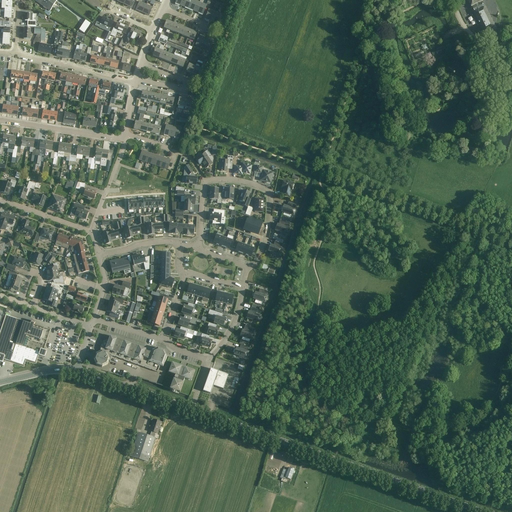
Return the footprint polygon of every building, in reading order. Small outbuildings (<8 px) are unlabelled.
[(41,0),(34,0),(44,7),(43,7),(46,10),(47,9),(49,10),(48,12),(46,11),(44,13),(48,16),(51,12),(50,11),(53,7),(41,0)] [(184,9),(188,10),(193,0),(192,0),(184,0),(182,7),(185,8),(184,9)] [(196,12),(199,3),(193,0),(188,10),(192,12),(193,11),(196,12)] [(484,33),(487,39),(498,33),(495,28),(485,8),(482,2),(483,2),(481,0),(467,0),(471,7),(467,9),(466,11),(468,15),(470,16),(475,14),(484,33)] [(136,10),(142,13),(146,5),(139,2),(136,10)] [(198,14),(202,16),(206,6),(199,3),(196,12),(198,13),(198,14)] [(149,16),(152,8),(146,5),(142,13),(149,16)] [(209,20),(212,22),(216,13),(209,10),(205,20),(208,21),(209,20)] [(218,26),(222,16),(216,13),(212,22),(215,23),(214,24),(218,26)] [(99,28),(103,30),(105,26),(110,28),(113,22),(103,17),(100,24),(101,24),(99,28)] [(85,20),(79,30),(84,33),(90,23),(85,20)] [(166,32),(169,33),(170,31),(173,24),(167,21),(164,28),(167,30),(166,32)] [(110,35),(115,37),(117,33),(121,34),(122,33),(125,34),(128,28),(118,23),(115,29),(113,28),(111,33),(110,35)] [(176,33),(179,26),(173,24),(170,31),(176,33)] [(182,36),(185,28),(179,26),(176,33),(182,36)] [(185,28),(182,36),(188,38),(191,31),(185,28)] [(124,43),(127,44),(129,39),(134,41),(135,37),(138,39),(141,33),(132,29),(130,34),(128,33),(127,36),(126,36),(124,41),(125,41),(124,43)] [(108,40),(110,35),(111,33),(107,31),(103,40),(107,42),(108,40)] [(194,41),(197,33),(191,31),(188,38),(194,41)] [(195,45),(202,48),(206,39),(203,38),(203,37),(200,35),(195,45)] [(209,40),(206,39),(202,48),(209,51),(213,41),(209,39),(209,40)] [(57,55),(63,57),(66,43),(62,42),(62,46),(59,45),(57,55)] [(74,59),(80,60),(83,47),(82,47),(83,43),(81,43),(80,44),(78,51),(76,50),(75,53),(74,59)] [(51,54),(52,47),(40,44),(38,51),(51,54)] [(92,51),(100,53),(102,45),(99,44),(99,47),(93,45),(92,51)] [(163,46),(160,45),(158,50),(155,49),(152,56),(159,58),(161,51),(163,46)] [(161,51),(159,58),(164,61),(167,54),(161,51)] [(123,71),(130,72),(131,66),(126,64),(127,59),(128,59),(129,59),(130,54),(124,53),(122,60),(121,67),(123,68),(123,71)] [(167,54),(164,61),(170,63),(173,56),(167,54)] [(179,59),(180,56),(174,54),(173,56),(170,63),(176,66),(179,59)] [(98,65),(99,58),(92,56),(91,63),(98,65)] [(186,58),(180,56),(179,59),(176,66),(182,68),(186,58)] [(201,66),(207,68),(210,62),(207,61),(204,60),(199,58),(198,61),(203,63),(201,66)] [(111,60),(110,67),(117,69),(119,62),(111,60)] [(186,71),(192,74),(196,64),(194,63),(193,66),(189,64),(186,71)] [(200,66),(199,65),(196,64),(192,74),(198,77),(201,70),(198,68),(200,66)] [(48,81),(50,73),(43,72),(42,79),(45,80),(44,85),(43,86),(39,85),(37,92),(39,92),(40,91),(40,90),(43,90),(43,92),(45,93),(46,90),(47,85),(48,81)] [(71,87),(72,83),(74,76),(68,75),(66,82),(65,86),(71,87)] [(80,77),(78,85),(85,86),(87,79),(80,77)] [(90,80),(89,87),(88,91),(92,92),(93,88),(95,88),(95,89),(94,89),(91,103),(96,104),(100,87),(97,87),(98,82),(90,80)] [(97,98),(103,99),(104,96),(105,93),(108,93),(109,93),(109,91),(110,92),(111,85),(104,83),(102,89),(99,89),(99,90),(97,98)] [(113,91),(111,97),(116,98),(117,96),(123,97),(125,92),(123,91),(124,88),(117,86),(116,92),(113,91)] [(150,101),(154,102),(155,94),(149,93),(147,100),(147,103),(149,104),(150,101)] [(162,96),(160,103),(166,105),(168,97),(162,96)] [(168,97),(166,105),(172,106),(174,99),(168,97)] [(178,105),(184,107),(186,99),(180,98),(178,105)] [(184,107),(183,110),(186,111),(187,111),(188,108),(190,109),(192,101),(186,99),(184,107)] [(10,114),(17,116),(19,108),(13,107),(14,104),(11,104),(11,106),(10,114)] [(2,113),(10,114),(11,106),(3,105),(2,113)] [(108,127),(116,129),(119,116),(116,115),(117,112),(111,110),(112,108),(103,106),(102,114),(110,115),(111,115),(108,127)] [(22,116),(30,117),(31,109),(24,108),(22,116)] [(37,119),(38,111),(31,109),(30,117),(37,119)] [(49,120),(56,121),(57,113),(54,112),(54,109),(51,109),(50,112),(49,120)] [(134,129),(140,131),(142,123),(143,118),(143,119),(144,115),(145,116),(146,112),(138,110),(137,114),(140,115),(138,122),(136,122),(134,129)] [(50,112),(47,111),(43,111),(42,119),(49,120),(50,112)] [(74,124),(76,115),(65,113),(64,123),(74,124)] [(96,128),(97,120),(84,118),(83,125),(96,128)] [(155,122),(154,126),(153,133),(159,135),(161,127),(157,126),(158,123),(155,122)] [(148,124),(146,132),(153,133),(154,126),(148,124)] [(164,136),(168,136),(168,135),(171,136),(173,126),(166,125),(164,136)] [(174,138),(178,139),(180,128),(173,126),(171,136),(174,137),(174,138)] [(16,156),(19,156),(19,154),(20,154),(20,149),(23,149),(24,147),(27,147),(28,138),(25,137),(25,139),(22,138),(21,146),(20,148),(17,147),(17,153),(16,156)] [(39,150),(39,153),(45,154),(45,150),(47,141),(43,140),(43,141),(41,141),(39,150)] [(69,170),(71,170),(72,164),(73,156),(70,155),(71,146),(69,145),(69,144),(66,144),(64,153),(63,157),(69,158),(68,166),(69,166),(69,170)] [(87,173),(89,173),(90,169),(92,158),(88,158),(89,157),(90,149),(87,148),(87,147),(84,146),(83,156),(86,156),(85,159),(88,159),(88,164),(91,164),(90,169),(87,168),(87,173)] [(100,163),(101,159),(102,149),(99,149),(99,150),(97,150),(95,157),(94,157),(94,158),(93,158),(93,159),(95,159),(95,162),(100,163)] [(139,160),(146,162),(149,153),(142,151),(139,160)] [(202,163),(206,168),(212,164),(211,162),(213,160),(214,159),(208,151),(207,151),(204,153),(205,153),(196,159),(199,165),(202,163)] [(146,162),(153,165),(156,155),(149,153),(146,162)] [(153,165),(160,167),(163,158),(156,155),(153,165)] [(227,168),(229,168),(229,165),(232,165),(233,157),(228,156),(228,159),(228,161),(220,160),(219,167),(220,167),(220,171),(227,172),(227,168)] [(168,169),(171,160),(163,158),(160,167),(168,169)] [(235,173),(242,175),(242,173),(250,174),(251,166),(246,165),(247,162),(241,161),(241,164),(243,165),(243,168),(236,166),(235,173)] [(188,165),(183,168),(184,170),(183,177),(186,177),(186,183),(196,185),(197,178),(194,177),(194,176),(192,173),(193,173),(188,165)] [(262,168),(262,167),(256,166),(255,172),(262,174),(261,180),(267,182),(266,183),(270,184),(270,183),(271,183),(272,178),(272,175),(273,173),(265,171),(265,169),(262,168)] [(0,192),(8,195),(11,187),(14,188),(17,182),(11,180),(10,184),(4,182),(0,192)] [(282,194),(290,196),(291,190),(292,191),(294,183),(283,181),(282,188),(284,189),(282,194)] [(34,190),(36,184),(29,182),(27,188),(34,190)] [(17,198),(24,201),(26,196),(27,197),(30,191),(21,188),(17,198)] [(221,204),(221,201),(222,194),(218,194),(218,188),(210,188),(210,192),(210,195),(210,200),(212,200),(212,201),(216,201),(216,200),(217,200),(217,203),(221,204)] [(88,198),(91,200),(92,198),(94,199),(96,193),(86,189),(83,195),(88,197),(88,198)] [(221,201),(225,201),(225,200),(233,200),(234,189),(225,189),(225,192),(222,192),(222,194),(221,201)] [(248,192),(245,190),(245,191),(243,191),(239,201),(243,202),(242,205),(248,207),(250,200),(248,199),(250,193),(248,193),(248,192)] [(36,205),(43,207),(46,198),(40,195),(39,196),(34,194),(32,200),(37,202),(36,205)] [(53,196),(48,209),(61,213),(66,200),(53,196)] [(254,212),(263,212),(263,207),(263,204),(263,199),(255,199),(254,212)] [(176,202),(172,202),(172,214),(175,214),(179,214),(183,214),(183,211),(176,210),(176,202)] [(282,211),(293,215),(295,210),(294,209),(294,208),(295,208),(296,205),(288,202),(287,207),(283,206),(282,211)] [(81,219),(84,220),(84,219),(86,220),(88,212),(82,210),(83,207),(75,204),(74,208),(77,210),(75,216),(81,218),(81,219)] [(210,220),(221,222),(221,217),(224,217),(224,211),(218,210),(217,214),(211,213),(210,220)] [(0,222),(0,228),(5,230),(8,223),(12,225),(15,218),(3,213),(0,220),(0,221),(0,222)] [(247,220),(244,229),(248,230),(248,231),(249,231),(258,234),(261,226),(257,224),(259,221),(249,217),(248,221),(247,220)] [(28,236),(32,237),(35,229),(27,226),(28,222),(24,220),(19,233),(25,234),(24,235),(25,236),(26,237),(28,236)] [(275,230),(287,234),(289,229),(288,228),(289,223),(280,220),(279,225),(277,224),(275,230)] [(139,227),(131,228),(132,236),(141,234),(139,227)] [(130,228),(123,229),(125,239),(132,238),(130,228)] [(35,241),(38,243),(40,237),(50,241),(53,233),(43,229),(41,235),(37,234),(35,241)] [(117,232),(109,234),(111,241),(119,238),(117,232)] [(109,233),(102,235),(104,245),(111,243),(109,233)] [(61,247),(65,237),(59,235),(55,245),(61,247)] [(216,235),(213,244),(218,246),(221,236),(216,235)] [(221,236),(218,246),(223,247),(226,238),(221,236)] [(61,247),(68,249),(69,245),(71,238),(71,239),(65,237),(61,247)] [(14,240),(7,238),(5,246),(12,248),(14,240)] [(71,251),(72,251),(82,241),(71,238),(69,245),(72,247),(71,251)] [(226,238),(223,247),(229,249),(232,240),(226,238)] [(77,254),(77,255),(85,253),(82,241),(72,251),(72,252),(76,251),(77,254)] [(268,251),(280,255),(282,249),(280,249),(281,247),(282,244),(275,241),(273,246),(270,245),(268,251)] [(239,242),(235,251),(240,254),(240,253),(244,244),(239,242)] [(244,244),(240,253),(245,255),(249,246),(244,244)] [(254,248),(249,246),(245,255),(251,257),(254,248)] [(42,259),(47,262),(51,256),(51,255),(47,252),(42,259)] [(36,253),(32,263),(39,266),(43,256),(36,253)] [(73,256),(75,262),(86,259),(84,253),(85,253),(77,255),(77,254),(73,256)] [(141,255),(132,257),(134,266),(143,263),(145,271),(149,270),(149,257),(145,258),(144,256),(141,257),(141,255)] [(12,265),(23,268),(25,261),(15,257),(12,265)] [(113,265),(111,266),(113,272),(113,273),(118,272),(118,271),(117,268),(123,267),(125,275),(131,273),(128,258),(119,261),(118,260),(112,261),(113,265)] [(86,259),(75,262),(77,268),(87,265),(86,259)] [(47,269),(48,275),(58,273),(57,270),(59,269),(57,264),(53,264),(54,268),(47,269)] [(87,265),(77,268),(78,274),(89,271),(87,265)] [(11,282),(20,285),(21,283),(22,283),(23,280),(15,277),(16,274),(10,272),(9,275),(13,276),(11,282)] [(57,284),(64,284),(63,277),(59,278),(58,273),(48,275),(49,281),(56,280),(57,284)] [(160,284),(162,285),(170,277),(170,276),(160,276),(160,284)] [(162,285),(171,288),(174,279),(170,277),(162,285)] [(20,285),(11,282),(8,281),(6,286),(5,286),(4,289),(11,292),(12,289),(19,291),(20,288),(19,288),(20,285)] [(129,289),(131,284),(123,282),(122,287),(115,285),(114,286),(113,286),(113,288),(114,289),(112,293),(123,296),(126,288),(129,289)] [(61,295),(64,286),(57,285),(55,290),(48,288),(47,289),(46,290),(45,292),(46,294),(56,298),(57,294),(61,295)] [(200,287),(195,285),(192,295),(198,296),(200,287)] [(205,288),(202,297),(208,299),(211,290),(205,288)] [(253,298),(265,302),(267,297),(265,297),(266,295),(267,292),(260,289),(258,294),(255,293),(253,298)] [(76,299),(86,303),(86,302),(89,296),(84,294),(84,295),(78,293),(76,299)] [(155,296),(153,302),(157,303),(166,306),(168,301),(159,298),(160,294),(159,294),(156,293),(155,296)] [(55,301),(56,298),(46,294),(44,295),(43,297),(44,298),(44,300),(50,302),(49,306),(57,308),(58,303),(55,301)] [(108,306),(118,309),(119,304),(123,305),(124,301),(118,299),(117,303),(110,301),(108,306)] [(157,303),(155,308),(165,311),(166,306),(157,303)] [(182,313),(191,316),(191,313),(193,313),(196,306),(188,303),(187,307),(184,306),(183,309),(182,309),(181,312),(182,312),(182,313)] [(84,310),(84,308),(75,304),(73,310),(82,313),(83,312),(84,310)] [(112,317),(118,319),(120,313),(117,312),(118,309),(108,306),(107,312),(113,314),(112,317)] [(155,308),(153,313),(163,316),(165,311),(155,308)] [(247,317),(258,321),(260,316),(259,316),(261,311),(251,308),(250,312),(249,312),(247,317)] [(215,320),(214,323),(223,326),(225,319),(222,318),(223,315),(209,310),(208,314),(214,316),(213,320),(215,320)] [(153,313),(152,318),(161,321),(163,316),(153,313)] [(178,325),(187,328),(189,323),(191,324),(192,322),(196,323),(198,320),(184,315),(183,319),(180,318),(179,321),(178,324),(178,325)] [(5,316),(0,332),(0,361),(2,363),(3,360),(4,360),(15,363),(25,367),(27,361),(37,364),(37,362),(39,356),(45,358),(47,352),(44,351),(45,349),(51,331),(34,325),(35,325),(35,323),(32,321),(31,323),(31,324),(26,323),(17,320),(6,316),(5,316)] [(161,321),(152,318),(150,323),(160,326),(161,321)] [(207,334),(216,337),(218,330),(215,329),(216,325),(209,323),(207,327),(209,328),(207,334)] [(240,336),(252,340),(254,335),(253,334),(255,329),(245,326),(243,331),(242,330),(240,336)] [(174,336),(183,339),(184,337),(186,337),(187,334),(193,336),(194,332),(181,327),(179,331),(176,330),(174,336)] [(199,342),(201,342),(201,345),(209,348),(210,347),(211,344),(212,341),(208,340),(210,337),(202,334),(197,333),(196,335),(201,337),(199,342)] [(112,356),(157,372),(159,366),(162,367),(167,355),(164,350),(157,348),(152,350),(151,353),(145,350),(145,349),(110,336),(108,340),(106,339),(103,341),(99,353),(96,354),(94,360),(96,365),(102,367),(107,365),(108,361),(110,362),(112,356)] [(234,354),(246,358),(248,353),(246,352),(247,350),(248,347),(241,345),(239,350),(236,349),(234,354)] [(169,389),(179,392),(183,382),(184,378),(191,380),(195,370),(185,367),(184,369),(181,368),(182,366),(172,362),(168,372),(175,375),(174,378),(174,379),(173,379),(169,389)] [(203,391),(210,394),(213,386),(223,390),(228,375),(211,369),(203,391)] [(130,457),(148,462),(148,460),(151,461),(152,458),(149,457),(156,438),(154,437),(156,433),(157,434),(161,422),(153,420),(149,431),(151,432),(150,436),(138,432),(130,457)] [(292,464),(294,457),(289,455),(286,462),(292,464)] [(294,470),(288,468),(285,477),(291,480),(294,470)]
